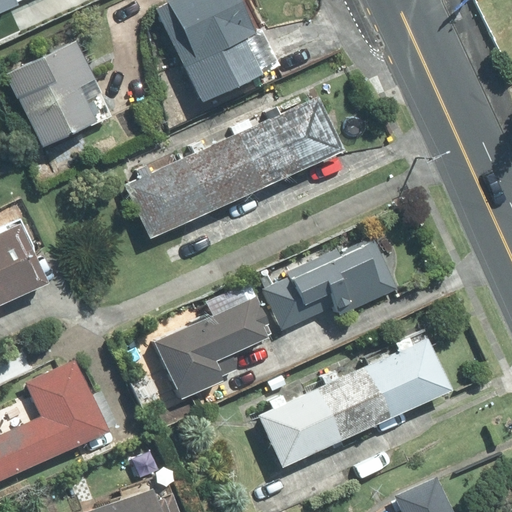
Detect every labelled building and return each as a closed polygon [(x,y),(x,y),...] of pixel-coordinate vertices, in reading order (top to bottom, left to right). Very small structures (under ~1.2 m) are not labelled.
[(272,72),(238,0),(166,0),(151,7),(197,107),(272,72)] [(103,119),(66,44),(0,76),(37,151),(103,119)] [(306,102),(117,191),(140,241),(330,152),(306,102)] [(0,302),(44,282),(18,226),(0,234),(0,302)] [(389,287),(367,239),(251,290),(272,337),(389,287)] [(246,301),(147,344),(171,399),(213,381),(204,362),(262,336),(246,301)] [(437,393),(414,342),(246,416),(268,466),(437,393)] [(0,478),(96,434),(64,364),(15,387),(30,421),(0,435),(0,478)] [(445,511),(431,482),(387,502),(391,511),(445,511)] [(156,511),(145,487),(87,511),(156,511)]
